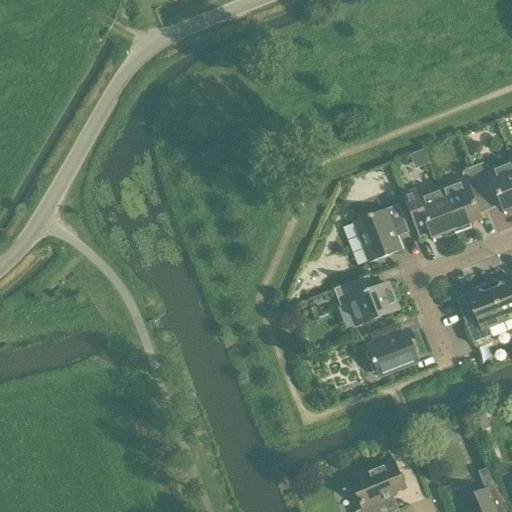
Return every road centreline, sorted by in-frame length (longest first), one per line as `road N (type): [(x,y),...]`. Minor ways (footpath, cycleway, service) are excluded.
road 1 (unclassified): [(0,270),(41,222),(141,57),(162,40),(267,0)]
road 2 (residential): [(452,367),(421,281),(511,245)]
